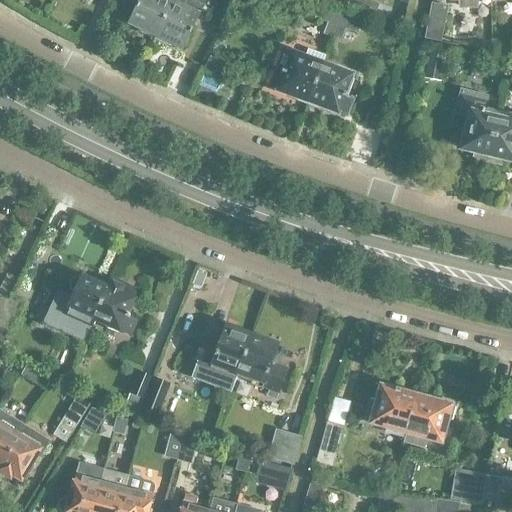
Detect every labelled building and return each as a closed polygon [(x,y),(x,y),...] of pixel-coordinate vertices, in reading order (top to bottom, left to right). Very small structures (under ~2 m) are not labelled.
[(154,38),(171,2),(167,0),(138,0),(128,23),(138,28),(137,30),(154,38)] [(355,11),(357,0),(348,0),(346,8),(355,11)] [(365,0),(357,0),(355,11),(374,17),(378,4),(365,0)] [(171,2),(154,38),(170,45),(171,43),(181,48),(201,8),(188,1),(185,8),(171,2)] [(446,5),(431,2),(430,2),(422,37),(438,41),(446,5)] [(331,38),(340,13),(319,5),(314,19),(327,24),(323,35),(331,38)] [(340,13),(331,38),(340,41),(344,29),(357,34),(362,21),(340,13)] [(305,57),(284,50),(270,88),(307,102),(322,63),(325,55),(308,49),(305,57)] [(423,81),(440,84),(445,54),(428,51),(423,81)] [(350,74),(322,63),(307,102),(345,115),(351,97),(343,94),(350,74)] [(488,155),(490,147),(498,112),(483,109),(486,96),(460,90),(454,114),(468,117),(461,148),(474,152),(474,155),(477,158),(480,159),(484,158),(486,155),(488,155)] [(490,147),(488,155),(490,156),(490,159),(493,162),(496,163),(500,162),(502,158),(511,160),(511,115),(498,112),(490,147)] [(6,269),(0,280),(0,292),(6,296),(17,274),(6,269)] [(107,287),(106,287),(82,275),(64,315),(89,327),(93,318),(107,287)] [(110,278),(106,287),(107,287),(93,318),(129,334),(135,319),(125,314),(136,290),(110,278)] [(7,296),(0,310),(0,328),(6,332),(21,303),(7,296)] [(237,377),(252,335),(226,326),(219,345),(204,339),(196,362),(237,377)] [(279,345),(252,335),(237,377),(278,392),(286,370),(272,364),(279,345)] [(137,369),(128,392),(142,398),(152,375),(137,369)] [(26,381),(16,375),(9,388),(19,394),(26,381)] [(156,376),(141,415),(158,420),(173,383),(156,376)] [(404,441),(416,396),(377,385),(373,400),(369,399),(363,421),(401,432),(399,438),(402,439),(401,441),(404,441)] [(91,400),(78,392),(52,433),(66,441),(91,400)] [(416,396),(404,441),(423,447),(426,438),(441,442),(447,420),(452,421),(456,406),(416,396)] [(106,411),(90,406),(78,425),(92,434),(106,411)] [(127,418),(116,414),(112,430),(123,433),(127,418)] [(0,464),(18,436),(2,426),(6,420),(0,416),(0,464)] [(329,423),(328,423),(318,462),(332,466),(343,427),(329,423)] [(18,436),(0,464),(0,468),(19,480),(34,455),(38,457),(48,441),(23,426),(18,436)] [(181,435),(175,457),(190,462),(198,434),(183,429),(181,435)] [(293,463),(300,438),(277,431),(269,457),(293,463)] [(175,457),(181,435),(170,432),(163,454),(175,457)] [(246,470),(250,456),(238,452),(234,467),(246,470)] [(285,490),(291,471),(262,462),(256,482),(285,490)] [(92,511),(103,471),(78,464),(65,511),(92,511)] [(480,497),(486,473),(469,470),(464,494),(480,497)] [(119,511),(128,477),(103,471),(93,511),(119,511)] [(497,484),(499,484),(500,475),(486,473),(480,497),(493,500),(497,484)] [(511,477),(500,475),(499,484),(509,486),(511,486),(511,477)] [(149,483),(128,477),(119,511),(146,511),(153,489),(153,487),(152,485),(149,483)] [(310,484),(305,505),(317,508),(323,487),(310,484)] [(505,508),(509,486),(499,484),(497,484),(492,506),(505,508)] [(396,508),(398,493),(378,490),(376,505),(396,508)] [(207,511),(208,510),(196,507),(199,497),(186,493),(183,504),(181,511),(207,511)] [(410,511),(413,495),(398,493),(396,508),(395,511),(410,511)] [(422,511),(425,496),(413,495),(410,511),(422,511)] [(233,511),(236,503),(212,496),(208,510),(207,511),(233,511)] [(435,511),(437,498),(428,497),(425,496),(422,511),(435,511)] [(435,511),(456,511),(458,500),(437,498),(435,511)]
